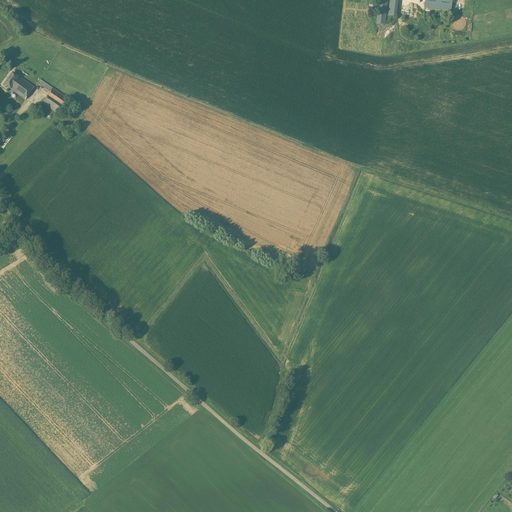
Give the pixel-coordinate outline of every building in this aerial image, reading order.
[(378,0),(375,24),(385,25),(387,0),(378,0)] [(398,1),(393,0),(389,0),(388,16),(396,17),(398,1)] [(425,0),(424,8),(452,11),(453,0),(425,0)] [(404,19),(419,21),(420,11),(418,11),(417,11),(405,10),(404,19)] [(34,87),(19,77),(13,73),(4,84),(11,89),(25,100),(34,87)] [(70,100),(53,88),(40,79),(37,84),(50,92),(42,104),(59,115),(70,100)]
